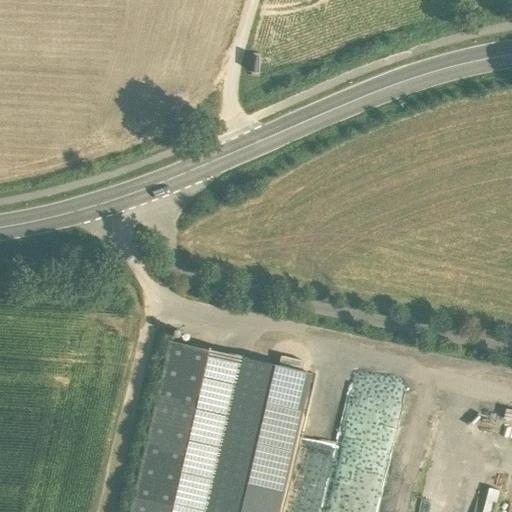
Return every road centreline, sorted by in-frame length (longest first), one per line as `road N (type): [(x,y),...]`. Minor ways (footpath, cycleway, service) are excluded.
road 1 (secondary): [(0,228),(130,195),(392,85),(511,55)]
road 2 (track): [(154,303),(106,511)]
road 3 (track): [(251,0),(229,88),(238,148)]
